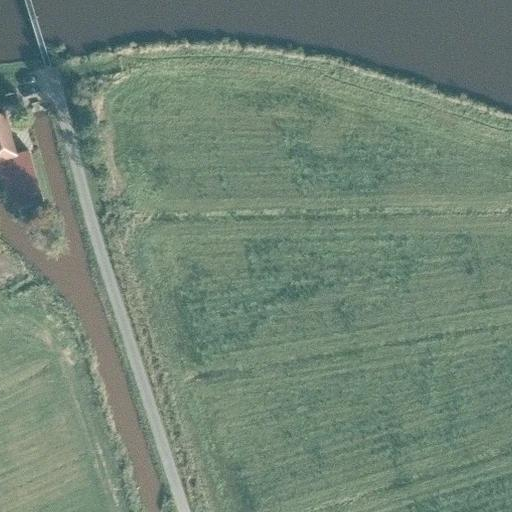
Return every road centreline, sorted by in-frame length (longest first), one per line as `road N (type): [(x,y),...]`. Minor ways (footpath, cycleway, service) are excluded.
road 1 (track): [(511,131),(323,76),(209,63),(118,68),(53,84)]
road 2 (unclassified): [(49,72),(188,511)]
